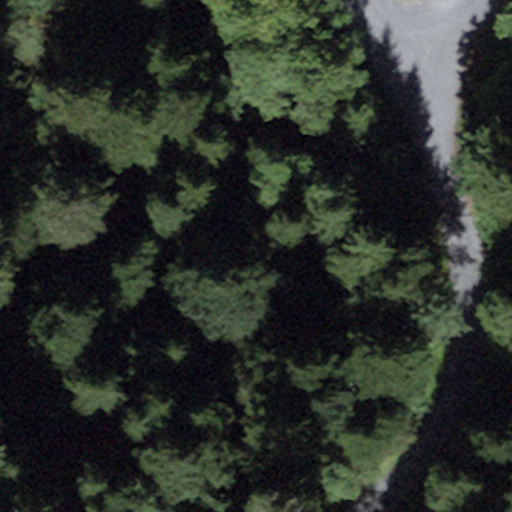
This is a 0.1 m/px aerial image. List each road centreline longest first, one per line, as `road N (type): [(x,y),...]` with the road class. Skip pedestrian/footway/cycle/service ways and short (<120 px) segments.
road 1 (track): [(383,511),(445,441),(479,340),(468,246),(382,28)]
road 2 (track): [(473,0),(455,21),(382,28),(344,0)]
